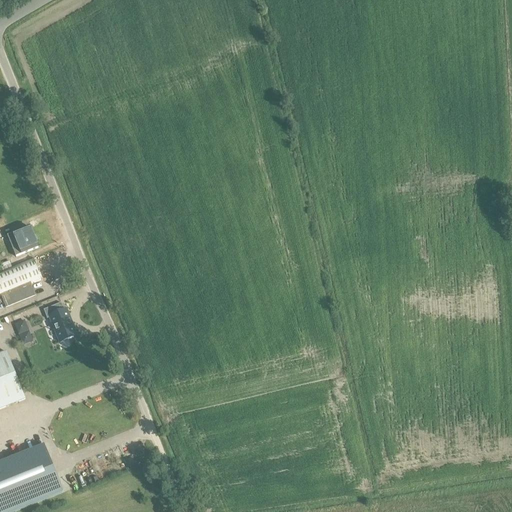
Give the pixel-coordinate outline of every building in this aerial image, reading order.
[(30,228),(8,237),(13,248),(17,258),(39,249),(38,248),(39,246),(38,244),(36,243),(34,239),(33,234),(33,233),(32,230),(31,229),(30,228)] [(12,269),(10,262),(0,266),(3,273),(0,273),(0,297),(1,297),(6,309),(37,297),(32,285),(43,281),(34,260),(12,269)] [(63,304),(45,311),(48,319),(51,318),(61,343),(74,338),(69,326),(68,326),(66,319),(69,318),(63,304)] [(16,326),(19,335),(28,331),(25,322),(16,326)] [(0,355),(0,410),(25,400),(6,353),(0,355)] [(44,447),(0,464),(0,511),(17,511),(63,494),(44,447)]
